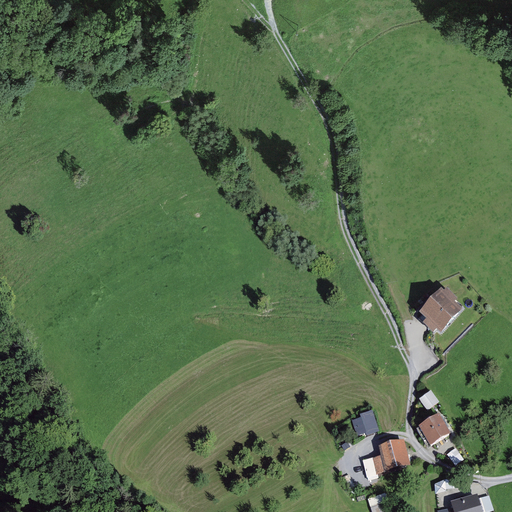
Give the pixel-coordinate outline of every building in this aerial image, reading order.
[(466,316),(446,296),(422,320),(441,340),(466,316)] [(433,392),(422,400),(430,411),(441,403),(433,392)] [(377,414),(355,418),(358,437),(380,433),(377,414)] [(443,418),(419,430),(430,453),(455,440),(443,418)] [(414,468),(409,447),(384,453),(389,474),(414,468)] [(450,454),(457,465),(465,459),(457,449),(450,454)] [(411,493),(406,474),(373,482),(378,501),(411,493)] [(486,511),(483,498),(451,507),(452,511),(486,511)]
